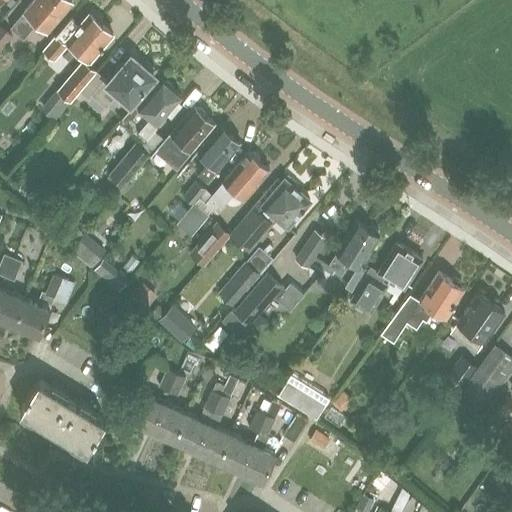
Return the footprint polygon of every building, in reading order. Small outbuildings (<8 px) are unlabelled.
[(23,37),(38,20),(47,28),(71,0),(30,0),(9,25),(23,37)] [(66,38),(90,58),(112,32),(88,11),(78,23),(70,17),(43,49),(53,57),(65,43),(63,42),(66,38)] [(0,47),(13,33),(0,21),(0,47)] [(152,72),(155,68),(146,60),(143,64),(131,54),(111,76),(108,73),(104,77),(91,92),(105,104),(117,91),(129,102),(154,73),(152,72)] [(78,88),(94,69),(83,59),(57,89),(69,99),(78,88)] [(87,97),(91,92),(104,77),(95,69),(78,90),(87,97)] [(149,133),(166,112),(171,115),(179,106),(174,102),(181,95),(171,87),(172,82),(167,78),(162,80),(159,77),(137,104),(148,113),(138,125),(149,133)] [(178,163),(183,157),(214,121),(205,113),(205,110),(199,105),(196,106),(194,104),(170,131),(157,146),(169,156),(178,163)] [(209,176),(240,140),(220,123),(197,149),(203,155),(195,164),(209,176)] [(124,183),(150,152),(136,141),(110,172),(124,183)] [(242,199),(244,196),(245,196),(269,167),(260,159),(260,155),(254,150),(250,151),(247,149),(222,178),(224,179),(205,200),(218,211),(228,200),(230,202),(235,203),(239,202),(242,199)] [(248,248),(272,220),(273,221),(278,215),(287,223),(310,197),(293,183),(296,180),(288,173),(285,176),(284,176),(282,178),(279,176),(230,232),(248,248)] [(193,200),(205,187),(195,178),(184,192),(193,200)] [(199,230),(211,207),(195,199),(183,222),(199,230)] [(360,263),(380,234),(378,232),(379,227),(370,221),(367,225),(356,218),(328,262),(342,271),(351,257),(360,263)] [(230,232),(217,221),(190,251),(203,263),(230,232)] [(381,277),(385,272),(404,285),(423,256),(396,239),(377,268),(378,268),(375,273),(367,268),(350,296),(370,309),(388,281),(381,277)] [(312,257),(299,248),(293,256),(306,265),(312,257)] [(0,273),(5,275),(13,256),(4,252),(0,261),(0,273)] [(13,256),(5,275),(14,279),(22,260),(13,256)] [(102,257),(93,268),(117,289),(126,278),(102,257)] [(233,301),(259,271),(245,259),(219,289),(233,301)] [(250,318),(274,291),(291,306),(304,290),(291,278),(285,285),(268,269),(236,306),(250,318)] [(426,318),(433,307),(445,315),(464,286),(460,284),(460,280),(455,276),(451,278),(438,270),(406,318),(416,325),(422,316),(426,318)] [(53,272),(45,292),(54,296),(62,276),(53,272)] [(57,294),(70,299),(77,279),(65,274),(57,294)] [(25,295),(1,285),(0,285),(0,317),(13,323),(25,295)] [(477,349),(484,338),(485,339),(504,310),(477,291),(457,320),(471,330),(464,340),(477,349)] [(50,305),(25,295),(13,323),(38,333),(50,305)] [(394,339),(405,323),(392,314),(381,331),(394,339)] [(218,346),(231,328),(222,321),(209,340),(218,346)] [(477,408),(511,359),(511,353),(495,341),(457,393),(477,408)] [(275,386),(301,351),(288,342),(262,377),(275,386)] [(439,384),(454,394),(463,380),(476,362),(461,352),(449,370),(439,384)] [(168,389),(177,371),(167,367),(159,385),(168,389)] [(177,371),(168,389),(177,393),(186,375),(177,371)] [(229,373),(221,392),(213,410),(223,414),(231,396),(230,396),(238,377),(229,373)] [(87,447),(105,416),(38,376),(20,407),(87,447)] [(150,427),(163,398),(141,388),(127,416),(150,427)] [(213,410),(221,392),(212,388),(204,405),(212,409),(213,410)] [(342,393),(337,401),(343,406),(349,398),(342,393)] [(184,408),(163,398),(150,427),(172,437),(185,408),(184,408)] [(208,419),(185,408),(172,437),(195,447),(208,419)] [(257,429),(265,412),(256,408),(249,426),(257,429)] [(208,419),(195,447),(217,458),(230,429),(218,423),(223,414),(213,410),(212,409),(208,419)] [(253,439),(239,468),(262,478),(275,450),(265,445),(270,435),(268,434),(275,416),(265,412),(257,429),(253,439)] [(283,434),(294,440),(306,421),(296,414),(283,434)] [(217,458),(239,468),(253,439),(230,429),(217,458)] [(328,438),(316,430),(311,439),(323,446),(328,438)] [(511,461),(500,474),(511,486),(510,488),(511,489),(511,488),(511,461)]
